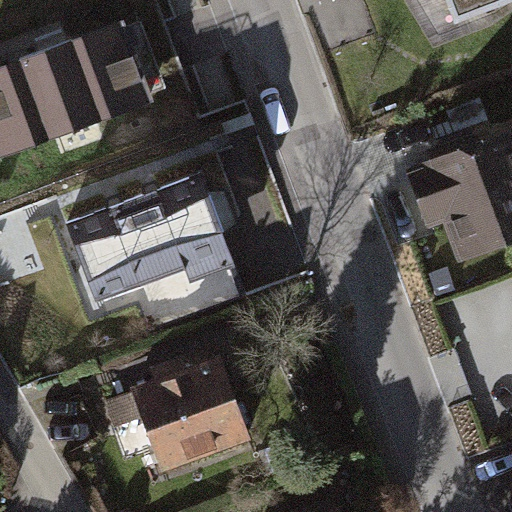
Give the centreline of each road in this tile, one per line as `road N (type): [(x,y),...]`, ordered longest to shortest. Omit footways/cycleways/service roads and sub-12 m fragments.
road 1 (residential): [(455,511),(263,0)]
road 2 (residential): [(0,388),(72,511)]
